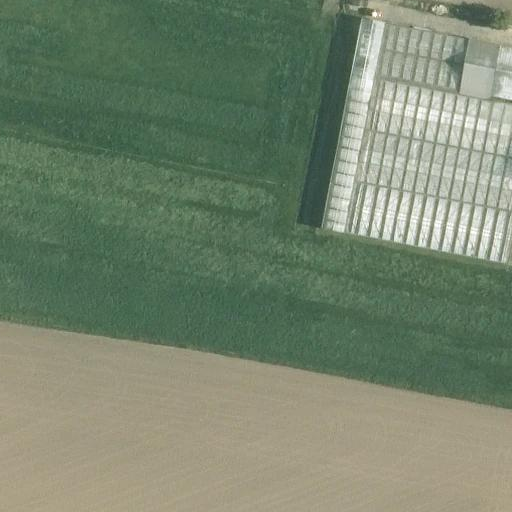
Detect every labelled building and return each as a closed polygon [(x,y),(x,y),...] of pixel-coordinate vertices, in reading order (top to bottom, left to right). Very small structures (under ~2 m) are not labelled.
[(470,41),(386,25),(376,77),(460,93),(470,41)] [(511,49),(501,47),(491,98),(511,102),(511,49)] [(511,106),(375,80),(365,132),(511,159),(511,106)] [(511,159),(365,132),(355,184),(511,213),(511,159)] [(511,235),(511,213),(355,184),(345,235),(506,266),(511,235)]
